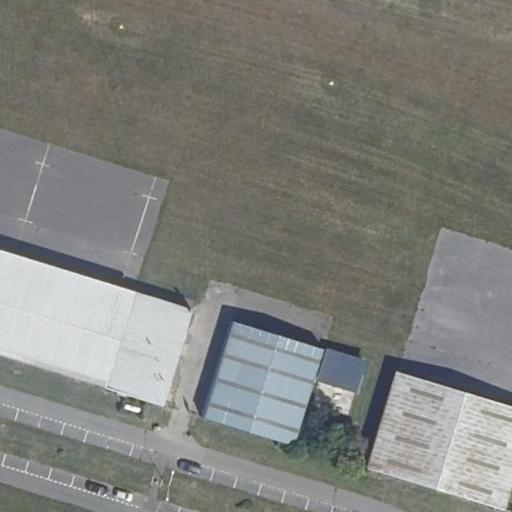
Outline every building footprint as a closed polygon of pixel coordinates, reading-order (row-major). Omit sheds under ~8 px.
[(0,353),(109,387),(137,292),(0,250),(0,353)] [(137,292),(109,387),(167,405),(196,310),(137,292)] [(220,320),(191,413),(294,445),(323,352),(220,320)] [(339,353),(331,380),(355,387),(363,360),(339,353)] [(379,443),(372,468),(501,507),(511,471),(511,406),(400,374),(379,443)]
